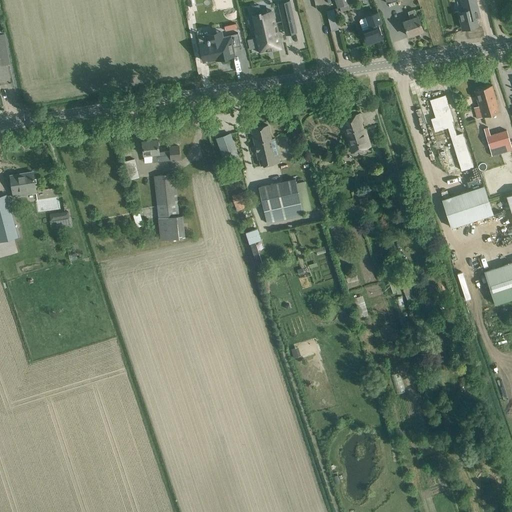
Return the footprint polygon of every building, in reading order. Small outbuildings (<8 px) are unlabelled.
[(234,0),(219,0),(224,20),(238,17),(234,0)] [(349,3),(350,3),(349,0),(333,0),(334,2),(336,1),(338,7),(339,6),(341,11),(350,8),(349,3)] [(463,0),(465,6),(459,7),(463,25),(480,20),(479,13),(482,13),(478,0),(463,0)] [(291,6),(279,8),(285,32),(295,29),(296,29),(293,16),(291,6)] [(330,9),(326,10),(329,23),(337,21),(333,8),(330,9)] [(423,30),(419,21),(415,8),(407,10),(411,20),(404,23),(408,35),(423,30)] [(259,13),(252,14),(254,24),(255,30),(254,30),(256,37),(258,47),(259,52),(267,50),(268,51),(268,50),(271,49),(271,50),(272,50),(272,49),(278,47),(280,47),(276,31),(274,31),(273,25),(275,25),(271,10),(261,12),(261,10),(259,10),(259,13)] [(374,38),(381,35),(379,28),(377,23),(381,21),(378,12),(360,18),(359,21),(362,30),(367,43),(375,39),(374,38)] [(209,40),(200,42),(204,62),(217,59),(217,60),(237,56),(235,47),(243,45),(240,33),(225,36),(223,30),(207,33),(209,40)] [(5,33),(0,33),(0,64),(9,63),(5,33)] [(477,118),(490,114),(500,112),(492,85),(474,90),(479,106),(474,107),(477,118)] [(453,125),(445,98),(429,103),(437,130),(445,128),(459,169),(472,165),(462,136),(456,138),(452,126),(453,125)] [(371,146),(369,138),(366,128),(363,128),(361,122),(362,121),(360,113),(341,119),(344,128),(352,152),(371,146)] [(280,161),(276,148),(274,138),(271,139),(268,125),(252,128),(260,166),(280,161)] [(510,144),(510,142),(506,130),(486,135),(490,149),(495,148),(496,151),(509,148),(508,144),(510,144)] [(239,158),(233,142),(229,133),(217,138),(226,163),(239,158)] [(142,141),(144,155),(152,154),(153,161),(170,160),(170,161),(180,160),(179,145),(170,146),(170,150),(159,152),(157,139),(142,141)] [(135,158),(124,161),(128,179),(139,177),(135,158)] [(511,161),(482,171),(490,195),(511,188),(511,161)] [(390,166),(373,171),(376,182),(384,180),(393,177),(390,166)] [(36,189),(35,181),(33,172),(33,174),(19,176),(18,174),(10,175),(14,195),(21,194),(21,191),(36,189)] [(177,216),(176,203),(173,174),(153,176),(160,241),(185,238),(183,215),(177,216)] [(480,183),(478,177),(467,181),(469,187),(480,183)] [(266,222),(304,214),(296,178),(258,187),(266,222)] [(452,227),(493,214),(483,185),(442,199),(452,227)] [(246,190),(232,194),(237,211),(251,206),(246,190)] [(10,213),(8,200),(7,200),(0,201),(0,234),(5,234),(12,233),(10,220),(4,220),(4,214),(9,213),(10,213)] [(68,210),(49,213),(51,220),(70,217),(68,210)] [(137,226),(143,224),(139,211),(133,213),(137,226)] [(257,229),(246,232),(249,243),(261,240),(257,229)] [(255,242),(250,244),(257,265),(262,263),(255,242)] [(511,297),(511,262),(485,271),(495,303),(511,297)] [(363,295),(354,297),(359,317),(368,314),(363,295)]
